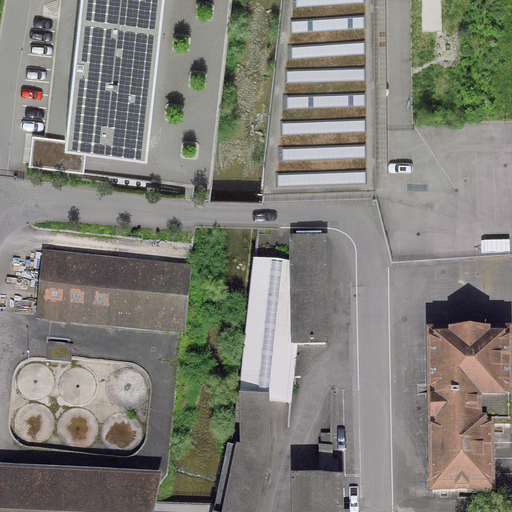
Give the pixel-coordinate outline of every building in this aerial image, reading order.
[(160,0),(82,0),(66,141),(144,150),(160,0)] [(375,184),(372,0),(284,0),(262,188),(307,188),(318,189),(375,184)] [(252,263),(237,404),(239,404),(265,402),(289,405),(294,347),(323,346),(322,242),(290,243),(290,267),(252,263)] [(37,317),(181,331),(187,273),(43,257),(37,317)] [(507,424),(507,422),(506,336),(462,337),(462,329),(452,329),(452,337),(428,338),(430,494),(489,494),(488,430),(507,429),(507,424)] [(45,362),(68,365),(70,347),(46,344),(45,362)] [(265,402),(239,404),(240,454),(257,456),(266,457),(265,402)] [(318,479),(337,479),(336,461),(331,461),(330,435),(329,435),(319,436),(319,448),(317,448),(318,479)] [(254,511),(266,457),(257,456),(240,454),(227,452),(215,509),(214,508),(213,511),(254,511)] [(147,511),(153,486),(153,485),(0,477),(0,511),(147,511)] [(337,511),(337,485),(293,485),(293,511),(337,511)]
